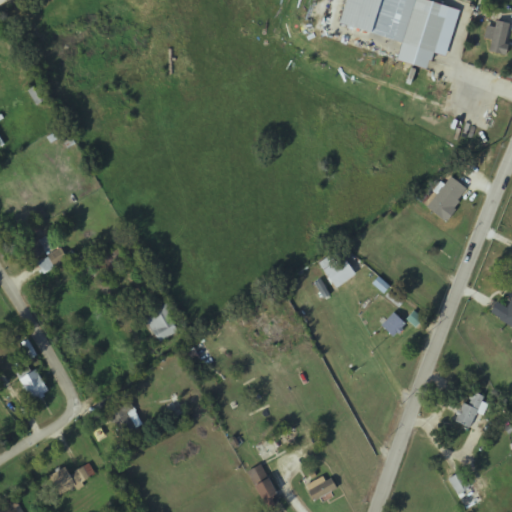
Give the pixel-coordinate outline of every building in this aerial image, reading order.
[(399,62),(433,70),(450,5),(429,0),(349,0),(343,26),(404,42),(399,62)] [(506,56),(511,29),(511,26),(490,22),(486,39),(493,41),(491,53),(506,56)] [(48,102),(42,86),(31,91),(36,106),(48,102)] [(428,209),(447,223),(471,191),(452,177),(428,209)] [(409,239),(432,257),(442,245),(419,226),(409,239)] [(34,263),(55,250),(46,235),(25,247),(34,263)] [(322,263),(337,288),(357,277),(341,251),(322,263)] [(511,300),(501,322),(511,327),(511,300)] [(184,330),(167,303),(145,317),(161,344),(184,330)] [(383,327),(395,338),(407,325),(395,314),(383,327)] [(201,361),(196,351),(186,356),(191,366),(201,361)] [(30,375),(28,371),(19,375),(34,402),(51,393),(38,370),(30,375)] [(486,399),(471,392),(456,422),(471,430),(486,399)] [(110,417),(123,439),(144,426),(131,404),(110,417)] [(71,476),(68,469),(52,477),(62,497),(98,479),(91,465),(71,476)] [(457,496),(471,490),(464,473),(450,479),(457,496)] [(332,477),(307,487),(314,503),(339,492),(332,477)]
